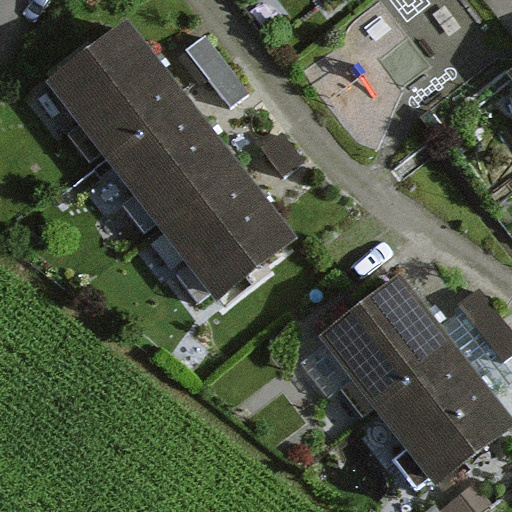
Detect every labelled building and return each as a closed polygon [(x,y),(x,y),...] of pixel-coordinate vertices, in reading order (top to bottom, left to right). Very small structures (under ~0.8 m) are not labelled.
[(51,87),(107,160),(185,101),(128,28),(51,87)] [(107,160),(164,234),(241,175),(185,101),(107,160)] [(164,234),(220,307),(297,249),(241,175),(164,234)] [(320,338),(376,412),(453,353),(397,279),(320,338)] [(376,412),(433,485),(510,426),(453,353),(376,412)]
